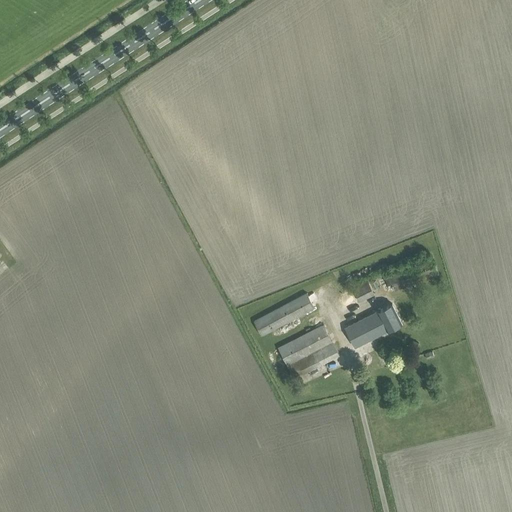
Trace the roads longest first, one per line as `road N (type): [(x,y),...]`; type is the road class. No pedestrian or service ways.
road 1 (primary): [(0,131),(199,0)]
road 2 (unclassified): [(0,103),(161,0)]
